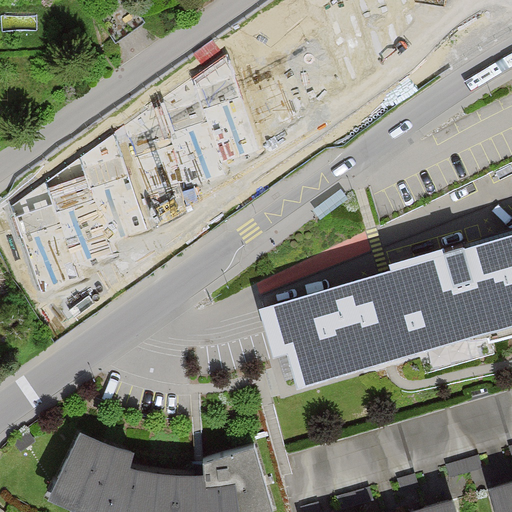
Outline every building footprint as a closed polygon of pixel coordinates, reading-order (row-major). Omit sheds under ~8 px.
[(110,0),(96,10),(120,45),(152,23),(136,0),(110,0)] [(511,224),(264,299),(288,378),(488,319),(493,336),(511,329),(511,224)] [(42,442),(30,428),(15,441),(27,455),(42,442)] [(137,452),(80,439),(58,503),(83,511),(268,511),(261,452),(211,464),(207,484),(171,481),(135,476),(137,452)] [(511,511),(511,487),(495,491),(499,511),(511,511)]
